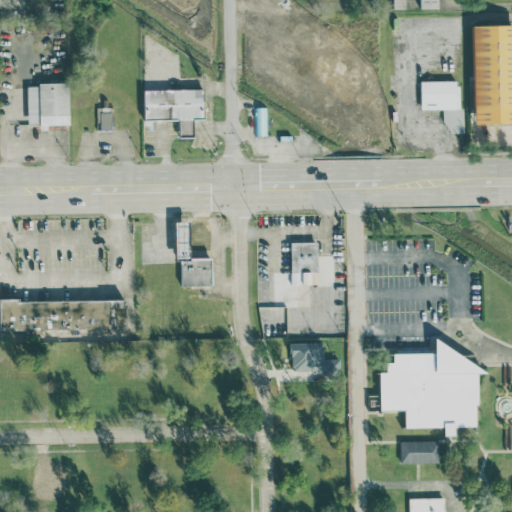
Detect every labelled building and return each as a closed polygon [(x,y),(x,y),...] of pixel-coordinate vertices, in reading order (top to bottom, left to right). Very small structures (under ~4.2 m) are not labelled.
[(393,0),(394,8),(406,8),(406,0),(393,0)] [(440,8),(439,0),(421,0),(421,8),(440,8)] [(511,122),(511,23),(474,25),(476,124),(511,122)] [(420,80),(421,109),(445,108),(446,132),(461,132),(460,79),(420,80)] [(70,125),(69,82),(27,83),(28,122),(40,122),(40,126),(70,125)] [(203,88),(144,88),(144,119),(179,119),(179,137),(193,137),(193,117),(204,117),(203,88)] [(98,106),(98,129),(112,129),(111,106),(98,106)] [(267,106),(255,106),(254,135),(266,135),(267,106)] [(182,286),(212,285),(212,257),(190,257),(189,221),(176,221),(177,260),(182,260),(182,286)] [(318,241),(290,241),(291,284),(334,284),(333,254),(318,255),(318,241)] [(0,329),(100,328),(126,328),(125,298),(0,299),(0,329)] [(379,409),(380,370),(386,369),(386,360),(393,360),(394,352),(436,352),(435,336),(487,370),(477,371),(478,406),(475,405),(476,426),(465,426),(404,427),(404,410),(379,409)] [(291,342),(291,368),(326,368),(326,375),(340,375),(340,359),(324,359),(323,342),(291,342)] [(438,440),(400,441),(401,463),(439,462),(438,440)] [(58,496),(59,490),(66,490),(67,467),(37,466),(36,495),(58,496)] [(408,511),(445,511),(445,496),(409,497),(408,511)]
